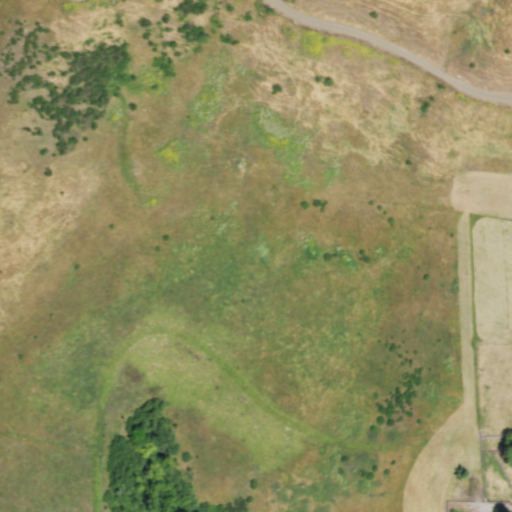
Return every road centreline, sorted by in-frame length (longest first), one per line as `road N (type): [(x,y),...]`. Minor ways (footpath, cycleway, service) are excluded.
road 1 (residential): [(274,0),(398,49)]
road 2 (residential): [(398,49),(466,90),(511,98)]
